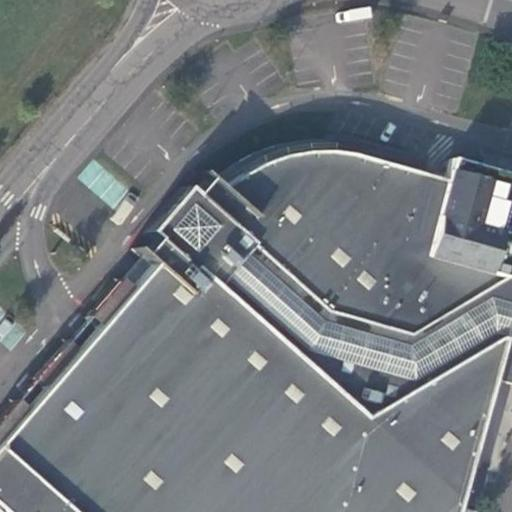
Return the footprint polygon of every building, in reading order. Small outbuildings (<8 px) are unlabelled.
[(451,511),(490,373),(499,341),(494,337),(490,340),(483,290),(511,272),(511,177),(477,168),(448,160),(442,181),(348,156),(324,152),(301,153),(278,157),(256,166),(235,177),(217,191),(203,179),(189,195),(180,188),(141,233),(149,241),(136,257),(147,266),(0,435),(0,511),(451,511)] [(511,162),(480,154),(477,168),(511,177),(511,162)] [(494,337),(499,341),(511,293),(511,272),(483,290),(490,340),(494,337)] [(511,379),(511,293),(499,341),(490,373),(511,379)] [(26,324),(0,310),(0,338),(16,346),(26,324)]
